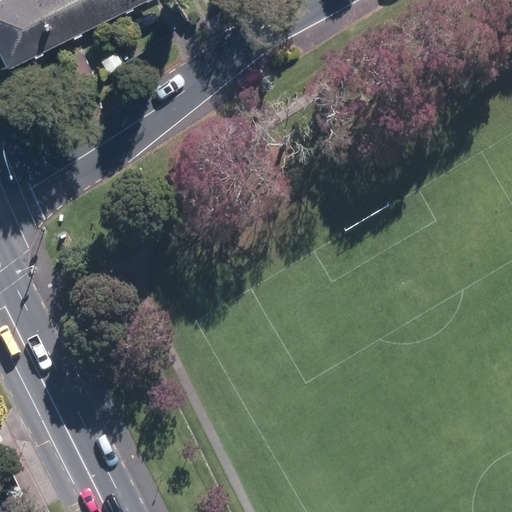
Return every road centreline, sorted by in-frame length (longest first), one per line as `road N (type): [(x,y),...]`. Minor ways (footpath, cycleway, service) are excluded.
road 1 (residential): [(0,211),(324,0)]
road 2 (secondary): [(0,294),(108,511)]
